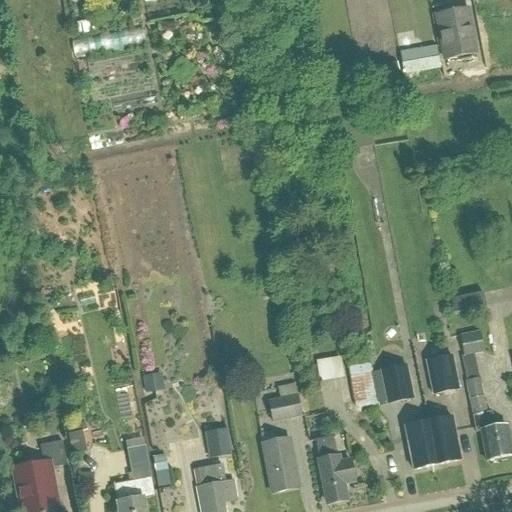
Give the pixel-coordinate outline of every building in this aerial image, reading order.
[(474,31),(444,37),(448,59),(478,54),(474,31)] [(440,71),(436,48),(399,54),(403,77),(440,71)] [(461,338),(465,358),(484,354),(480,334),(461,338)] [(433,397),(458,392),(452,358),(426,364),(433,397)] [(320,383),(343,379),(340,359),(316,363),(320,383)] [(377,406),(370,375),(373,375),(371,365),(348,369),(354,410),(377,406)] [(381,373),(388,406),(413,401),(406,368),(381,373)] [(478,380),(477,381),(475,369),(463,371),(469,401),(474,429),(479,428),(486,464),(511,458),(506,427),(491,430),(488,415),(486,416),(482,398),(478,380)] [(143,375),(143,390),(156,390),(157,376),(143,375)] [(297,398),(295,385),(277,388),(279,401),(269,403),(273,425),(303,419),(299,397),(297,398)] [(428,424),(437,468),(461,463),(452,419),(428,424)] [(413,472),(437,468),(428,424),(404,429),(413,472)] [(71,454),(85,452),(81,430),(68,432),(71,454)] [(209,460),(232,457),(228,431),(205,434),(209,460)] [(337,465),(332,439),(315,442),(327,506),(345,503),(342,486),(354,484),(350,462),(337,465)] [(272,495),(299,490),(290,441),(263,446),(272,495)] [(20,511),(60,511),(52,470),(67,467),(63,444),(41,448),(44,465),(13,471),(20,511)] [(128,451),(134,483),(115,486),(118,503),(119,511),(145,511),(144,501),(155,498),(146,448),(128,451)] [(156,486),(168,485),(164,455),(153,456),(156,486)] [(222,486),(218,468),(195,472),(202,511),(224,511),(223,502),(236,500),(233,484),(222,486)]
